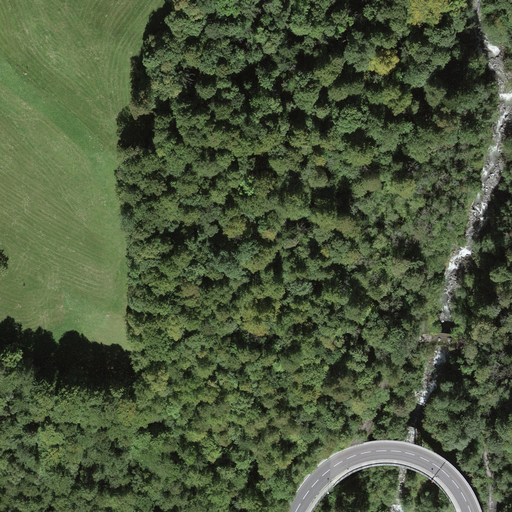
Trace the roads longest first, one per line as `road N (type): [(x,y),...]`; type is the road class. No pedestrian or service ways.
road 1 (tertiary): [(296,511),(326,470),(384,450),(439,467),(470,511)]
road 2 (track): [(488,511),(500,475),(496,379),(487,357),(459,341)]
road 3 (track): [(427,337),(400,347),(351,456)]
